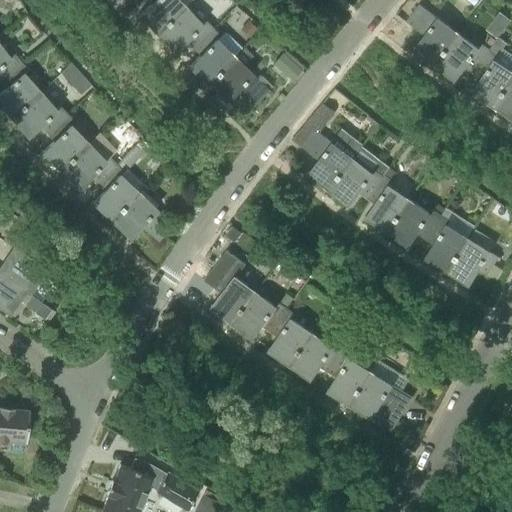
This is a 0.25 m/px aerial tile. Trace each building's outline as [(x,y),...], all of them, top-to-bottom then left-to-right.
[(138,12),(137,13),(157,33),(185,6),(178,0),(147,0),(150,3),(140,13),(138,12)] [(414,47),(413,48),(435,64),(458,34),(420,5),(407,22),(425,35),(415,48),(414,47)] [(157,33),(176,53),(177,52),(175,51),(186,41),(193,48),(213,29),(205,21),(202,25),(185,6),(157,33)] [(486,30),(498,38),(499,37),(511,20),(499,12),(486,30)] [(250,37),(258,29),(248,21),(241,29),(250,37)] [(189,65),(188,66),(207,85),(234,56),(217,40),(220,36),(213,29),(193,48),(200,55),(190,66),(189,65)] [(489,50),(481,45),(478,48),(458,34),(435,64),(457,81),(458,80),(456,79),(465,67),(473,73),(489,50)] [(496,56),(503,46),(506,42),(499,37),(498,38),(496,41),(489,50),(473,73),(481,79),(473,91),(472,90),(471,91),(494,106),(511,79),(511,72),(495,61),(498,57),(496,56)] [(0,80),(21,63),(14,55),(10,58),(0,45),(0,80)] [(283,53),(273,64),(294,81),(303,70),(283,53)] [(254,106),(269,90),(264,86),(257,79),(234,56),(207,85),(227,104),(229,102),(227,101),(238,90),(254,106)] [(0,104),(11,118),(40,92),(24,74),(27,70),(21,63),(0,80),(6,88),(0,93),(0,104)] [(82,74),(72,63),(61,73),(71,84),(82,74)] [(257,79),(264,86),(268,82),(261,75),(257,79)] [(511,79),(494,106),(511,118),(511,79)] [(11,118),(30,138),(31,137),(29,136),(40,126),(47,133),(67,114),(60,107),(56,110),(40,92),(11,118)] [(42,150),(41,151),(60,170),(89,142),(72,124),(74,122),(67,114),(47,133),(54,141),(43,151),(42,150)] [(353,158),(315,129),(302,147),(319,160),(310,173),(308,172),(308,173),(329,189),(353,158)] [(60,170),(80,190),(81,189),(79,188),(90,177),(97,184),(116,164),(108,157),(107,159),(89,142),(60,170)] [(329,189),(351,206),(352,205),(350,204),(359,192),(368,198),(384,176),(375,170),(372,173),(353,158),(329,189)] [(92,201),(111,220),(138,192),(144,184),(126,169),(123,172),(116,164),(97,184),(104,191),(94,202),(92,201)] [(366,215),(365,216),(388,232),(410,200),(389,186),(392,182),(384,176),(368,198),(376,204),(367,216),(366,215)] [(158,241),(173,225),(138,192),(111,220),(131,239),(132,238),(131,237),(142,225),(158,241)] [(388,232),(410,247),(411,246),(409,245),(418,233),(426,239),(441,215),(432,210),(430,214),(410,200),(388,232)] [(425,256),(425,257),(448,271),(468,238),(447,225),(450,221),(441,215),(426,239),(435,244),(427,257),(425,256)] [(226,235),(235,242),(242,233),(232,226),(226,235)] [(486,275),(498,257),(468,238),(448,271),(471,286),(472,285),(470,283),(478,270),(486,275)] [(46,270),(14,248),(0,268),(0,272),(27,291),(26,292),(30,295),(46,270)] [(256,292),(236,277),(245,265),(227,251),(205,280),(222,294),(214,304),(213,304),(211,306),(232,322),(256,292)] [(0,307),(10,315),(26,292),(27,291),(0,272),(0,307)] [(232,322),(254,339),(255,338),(253,337),(262,325),(270,331),(286,309),(278,303),(275,307),(256,292),(232,322)] [(279,304),(286,309),(294,298),(287,293),(279,304)] [(51,309),(42,303),(35,312),(45,319),(51,309)] [(269,348),(268,349),(290,365),(312,333),(292,319),(295,315),(286,309),(270,331),(278,337),(270,349),(269,348)] [(290,365),(313,380),(313,379),(312,378),(320,366),(329,372),(344,349),(335,343),(332,347),(312,333),(290,365)] [(357,348),(348,342),(344,349),(352,354),(357,348)] [(328,389),(327,390),(350,404),(371,372),(350,358),(352,354),(344,349),(329,372),(337,377),(329,390),(328,389)] [(428,388),(435,378),(425,371),(418,382),(428,388)] [(397,420),(411,397),(403,392),(372,372),(371,372),(350,404),(391,430),(391,428),(397,420)] [(0,440),(9,441),(25,442),(27,443),(30,411),(13,409),(14,408),(0,407),(0,408),(0,407),(0,440)] [(391,428),(398,433),(404,424),(397,420),(391,428)] [(25,442),(9,441),(9,452),(22,453),(25,451),(25,442)] [(135,458),(130,468),(120,464),(119,465),(120,465),(114,481),(112,480),(107,494),(108,495),(102,510),(101,511),(103,511),(139,511),(150,486),(157,489),(156,491),(190,510),(200,491),(168,471),(167,473),(150,464),(135,458)] [(203,494),(195,511),(217,511),(221,502),(220,502),(222,497),(207,490),(204,495),(203,494)] [(252,511),(244,507),(228,497),(221,510),(224,511),(252,511)]
